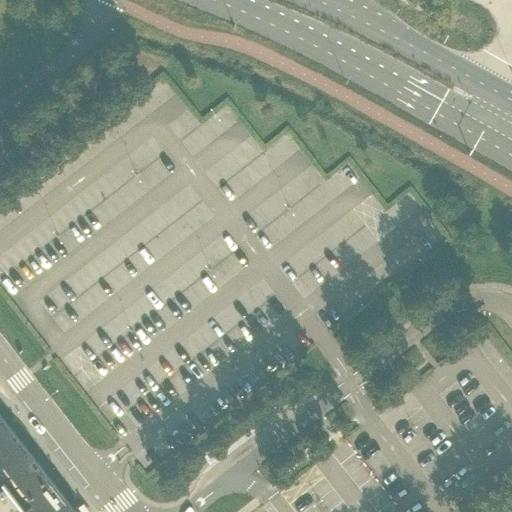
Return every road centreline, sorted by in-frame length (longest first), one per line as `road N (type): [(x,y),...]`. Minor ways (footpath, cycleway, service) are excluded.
road 1 (secondary): [(212,0),(348,63),(486,141)]
road 2 (secondary): [(508,98),(317,0)]
road 3 (unclassified): [(123,511),(0,357)]
